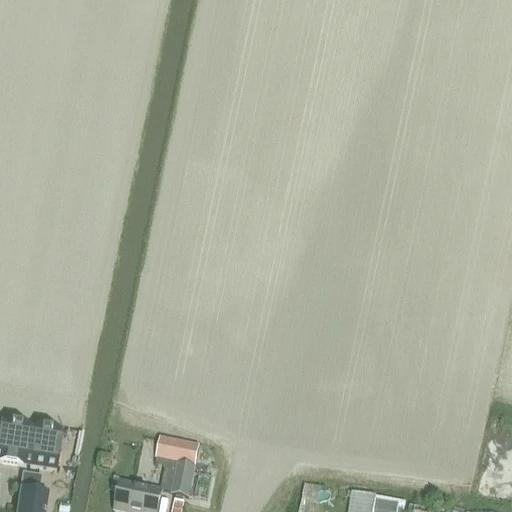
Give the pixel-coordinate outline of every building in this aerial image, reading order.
[(511,417),(502,416),(486,497),(511,502),(511,417)] [(0,425),(0,463),(55,473),(61,434),(0,424),(0,425)] [(160,441),(155,464),(178,469),(190,471),(195,473),(199,449),(160,441)] [(172,497),(187,500),(190,501),(195,473),(190,471),(178,469),(172,497)] [(43,511),(46,497),(37,495),(40,479),(23,477),(17,511),(43,511)] [(159,511),(164,491),(123,482),(116,511),(159,511)] [(373,503),(372,511),(396,511),(397,506),(373,503)]
